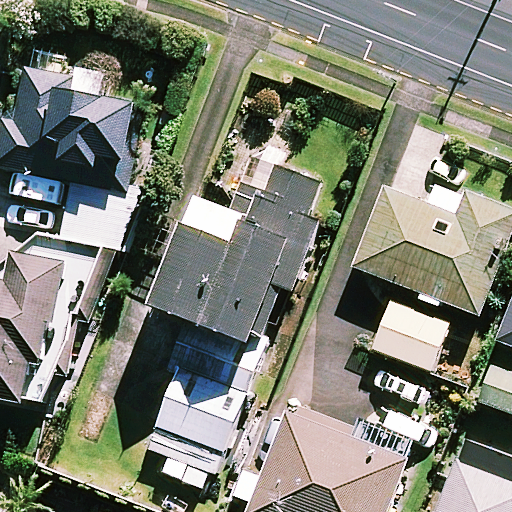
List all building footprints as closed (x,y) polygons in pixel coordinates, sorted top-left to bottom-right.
[(0,132),(0,174),(72,187),(74,177),(101,182),(103,170),(132,175),(142,116),(74,104),(78,84),(29,75),(20,124),(2,121),(0,132)] [(334,200),(278,178),(265,210),(241,201),(233,222),(200,209),(158,319),(254,356),(280,289),(297,296),(334,200)] [(359,276),(423,300),(419,310),(444,319),(448,309),(483,322),(511,244),(511,216),(434,188),(425,210),(388,196),(359,276)] [(0,277),(0,411),(32,417),(33,410),(48,412),(61,380),(72,384),(122,260),(45,245),(0,278),(0,277)] [(451,331),(395,309),(376,355),(433,378),(451,331)] [(511,351),(511,318),(501,347),(511,351)] [(511,378),(494,372),(481,407),(511,418),(511,378)] [(248,402),(183,376),(152,454),(217,480),(248,402)] [(397,511),(413,471),(293,425),(259,511),(397,511)] [(511,511),(511,465),(468,448),(442,511),(511,511)]
